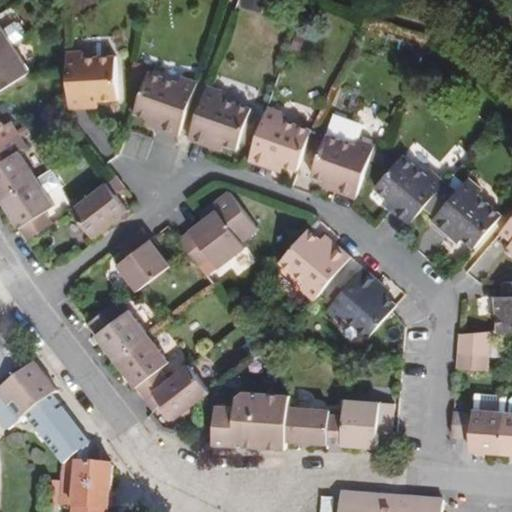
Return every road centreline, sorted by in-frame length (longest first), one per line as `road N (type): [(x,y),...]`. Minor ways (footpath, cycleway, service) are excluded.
road 1 (residential): [(31,297),(210,168),(301,198),(442,293),(430,475)]
road 2 (residential): [(257,495),(188,483),(151,457),(31,297)]
road 3 (residential): [(430,475),(292,475),(257,495)]
